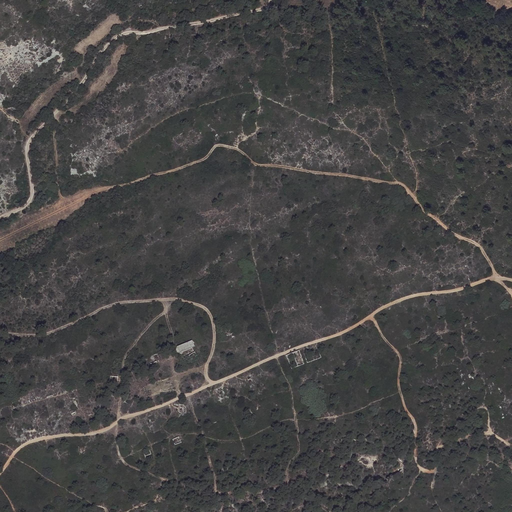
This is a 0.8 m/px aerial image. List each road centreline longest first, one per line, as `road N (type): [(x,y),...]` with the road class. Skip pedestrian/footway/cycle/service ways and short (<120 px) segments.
road 1 (track): [(511,280),(493,278),(477,245),(449,232),(397,182),(254,166),(236,147),(219,144),(174,170),(72,198),(60,192),(55,111)]
road 2 (track): [(509,292),(493,278),(408,296),(94,433),(22,446),(0,473)]
road 3 (track): [(270,0),(118,35),(27,143),(28,204),(0,216)]
road 4 (track): [(208,385),(210,314),(181,299),(109,304),(36,334),(0,332)]
road 5 (track): [(370,315),(400,357),(398,386),(419,468),(431,470),(476,432),(511,445)]
road 6 (track): [(119,419),(124,355),(165,299)]
